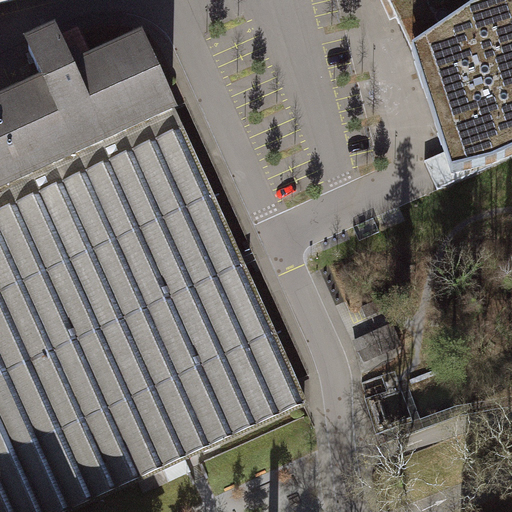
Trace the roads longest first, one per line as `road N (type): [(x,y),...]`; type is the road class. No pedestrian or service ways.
road 1 (residential): [(344,468),(336,376),(291,268)]
road 2 (residential): [(511,416),(463,424),(344,468)]
